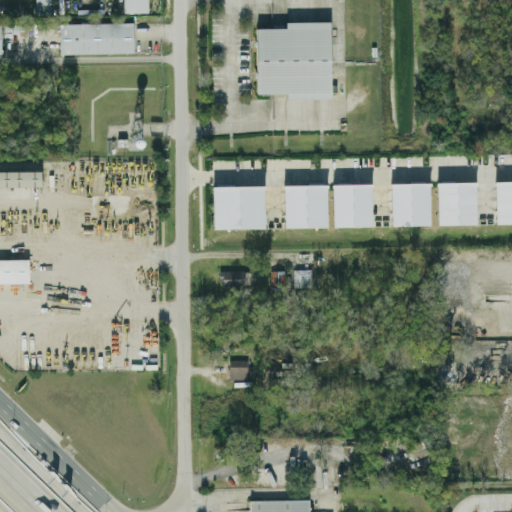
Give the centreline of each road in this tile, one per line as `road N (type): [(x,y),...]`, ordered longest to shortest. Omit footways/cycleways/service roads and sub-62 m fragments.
road 1 (residential): [(182,0),(185,496)]
road 2 (primary): [(113,511),(0,399)]
